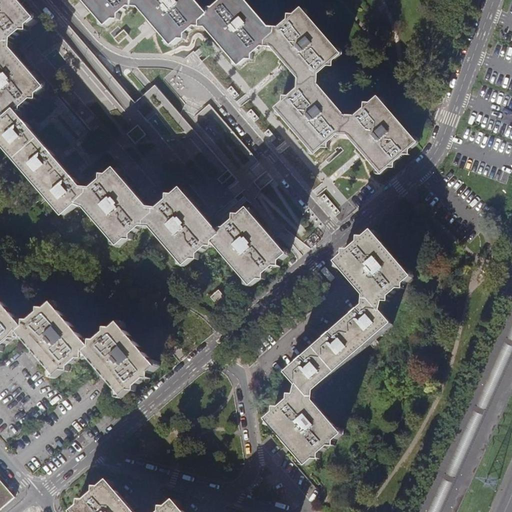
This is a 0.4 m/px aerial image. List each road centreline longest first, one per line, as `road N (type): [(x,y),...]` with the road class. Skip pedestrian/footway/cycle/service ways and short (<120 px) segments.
road 1 (residential): [(55,0),(110,56),(171,65),(203,80),(340,238)]
road 2 (unclassified): [(494,0),(433,155),(340,238)]
road 3 (unclassified): [(340,238),(208,351)]
road 4 (unclassified): [(208,351),(88,455)]
road 5 (unclassified): [(88,455),(232,496)]
